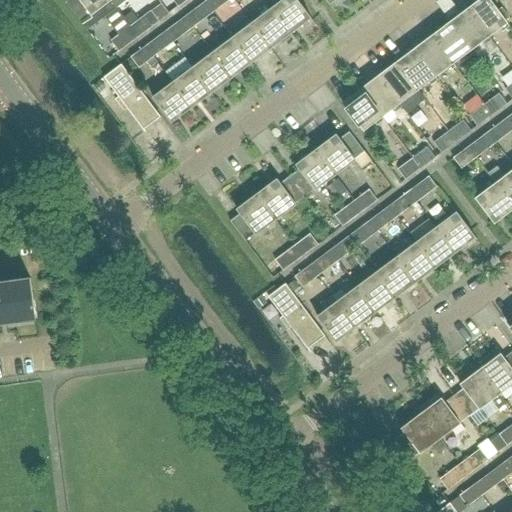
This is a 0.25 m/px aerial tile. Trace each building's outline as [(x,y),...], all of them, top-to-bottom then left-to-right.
[(68,0),(66,1),(87,30),(117,8),(112,0),(111,0),(68,0)] [(212,0),(218,8),(229,0),(212,0)] [(297,0),(282,0),(272,8),(291,33),(311,18),(297,0)] [(502,8),(499,10),(490,0),(478,0),(476,2),(473,0),(471,0),(465,5),(468,8),(489,37),(499,29),(501,32),(508,26),(506,24),(508,23),(506,20),(509,18),(502,8)] [(213,12),(205,2),(186,16),(194,27),(213,12)] [(272,8),(252,23),(271,48),(291,33),(272,8)] [(447,18),(450,22),(472,50),(482,42),(484,45),(491,39),(489,37),(468,8),(458,16),(455,12),(447,18)] [(126,20),(131,26),(139,36),(154,25),(146,15),(136,22),(132,16),(126,20)] [(194,27),(186,16),(171,27),(179,38),(194,27)] [(471,50),(472,50),(450,22),(440,29),(437,26),(429,32),(432,35),(454,63),(464,55),(466,58),(473,53),(471,50)] [(271,48),(252,23),(232,37),(251,63),(271,48)] [(119,51),(139,36),(131,26),(111,41),(119,51)] [(166,31),(151,42),(159,53),(174,42),(166,31)] [(453,64),(454,63),(432,35),(422,43),(419,39),(411,45),(414,49),(414,48),(436,77),(446,69),(448,71),(455,66),(453,64)] [(232,37),(213,52),(232,78),(251,63),(232,37)] [(154,57),(146,46),(131,57),(139,68),(154,57)] [(435,77),(436,77),(414,48),(414,49),(404,56),(401,53),(393,59),(396,62),(397,62),(418,90),(428,83),(430,85),(437,80),(435,77)] [(232,78),(213,52),(193,67),(212,93),(232,78)] [(425,100),(418,90),(397,62),(396,62),(386,70),(383,66),(376,72),(378,76),(379,75),(400,104),(407,113),(425,100)] [(161,117),(122,64),(105,77),(105,76),(104,77),(145,132),(146,131),(144,129),(161,117)] [(193,67),(173,82),(192,107),(212,93),(193,67)] [(507,86),(511,82),(511,69),(501,78),(507,86)] [(379,75),(378,76),(368,83),(366,79),(358,85),(360,89),(361,89),(382,117),(400,104),(379,75)] [(192,107),(173,82),(153,97),(172,123),(192,107)] [(364,131),(382,117),(361,89),(360,89),(350,96),(348,93),(340,99),(364,131)] [(499,93),(484,104),(492,115),(507,104),(499,93)] [(477,126),(492,115),(484,104),(469,115),(477,126)] [(511,130),(511,122),(508,117),(488,132),(496,142),(511,130)] [(463,120),(448,131),(456,142),(471,130),(463,120)] [(316,149),(335,175),(355,160),(355,159),(364,151),(349,131),(340,139),(336,134),(316,149)] [(441,153),(456,142),(448,131),(433,142),(441,153)] [(496,142),(488,132),(473,143),(481,153),(496,142)] [(427,147),(412,158),(420,168),(435,157),(427,147)] [(468,147),(454,158),(462,168),(476,157),(468,147)] [(315,190),(335,175),(316,149),(296,164),(299,169),(290,176),(305,196),(314,189),(315,190)] [(420,168),(412,158),(398,169),(406,180),(420,168)] [(511,204),(511,170),(495,183),(511,204)] [(305,196),(290,176),(280,183),(277,179),(257,194),(276,219),(296,204),(295,203),(305,196)] [(437,187),(429,176),(414,187),(422,198),(437,187)] [(495,223),(511,210),(511,204),(495,183),(475,198),(495,223)] [(355,200),(362,211),(377,200),(369,189),(355,200)] [(409,191),(394,202),(402,212),(417,201),(409,191)] [(256,234),(276,219),(257,194),(237,209),(240,213),(230,221),(245,241),(255,234),(256,234)] [(343,226),(362,211),(355,200),(335,215),(343,226)] [(397,216),(389,206),(375,217),(382,227),(397,216)] [(436,227),(455,253),(476,237),(457,212),(436,227)] [(370,221),(355,232),(363,242),(377,231),(370,221)] [(417,242),(436,267),(455,253),(436,227),(417,242)] [(295,245),(303,255),(318,244),(310,234),(295,245)] [(358,246),(350,235),(335,246),(343,257),(358,246)] [(397,257),(416,282),(436,267),(417,242),(397,257)] [(283,270),(303,255),(295,245),(276,259),(283,270)] [(330,250),(315,261),(323,272),(338,261),(330,250)] [(396,297),(416,282),(397,257),(377,271),(396,297)] [(310,265),(295,276),(303,286),(318,275),(310,265)] [(396,297),(377,271),(357,286),(376,312),(396,297)] [(0,282),(0,323),(37,319),(31,278),(0,282)] [(310,351),(311,350),(309,348),(325,336),(286,283),(269,296),(269,295),(268,296),(310,351)] [(337,301),(356,327),(376,312),(357,286),(337,301)] [(356,327),(337,301),(317,316),(336,342),(356,327)] [(501,353),(481,368),(500,394),(501,393),(511,385),(511,386),(511,351),(504,358),(501,353)] [(501,393),(500,394),(481,368),(460,384),(464,388),(454,395),(469,415),(479,408),(479,409),(493,399),(499,407),(507,401),(501,393)] [(421,413),(440,438),(452,430),(456,435),(465,429),(460,423),(469,415),(454,395),(445,402),(441,398),(421,413)] [(447,447),(440,438),(421,413),(401,428),(404,432),(395,440),(410,460),(419,453),(420,454),(432,445),(439,454),(447,447)] [(511,424),(499,434),(507,445),(511,441),(511,424)] [(460,464),(468,474),(488,459),(480,449),(460,464)] [(511,472),(511,456),(499,466),(507,476),(511,472)] [(440,479),(448,489),(468,474),(460,464),(440,479)] [(494,469),(480,480),(487,491),(502,480),(494,469)] [(475,484),(460,495),(468,506),(482,495),(475,484)] [(457,497),(451,502),(458,511),(464,507),(457,497)] [(457,511),(450,502),(437,511),(457,511)]
